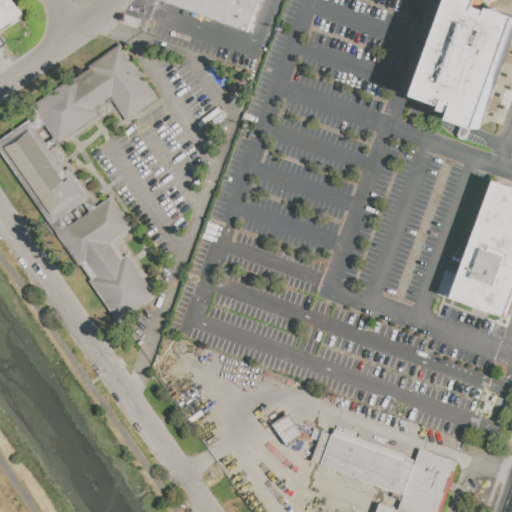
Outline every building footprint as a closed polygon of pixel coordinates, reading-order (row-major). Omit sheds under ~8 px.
[(12,0),(0,0),(0,28),(22,14),(12,0)] [(260,0),(250,31),(160,0),(260,0)] [(451,0),(483,0),(482,5),(511,15),(511,34),(479,127),(456,119),(459,111),(417,96),(451,0)] [(0,150),(0,142),(80,83),(76,78),(122,44),(161,97),(130,121),(113,98),(98,110),(100,114),(48,152),(64,172),(70,168),(98,206),(112,195),(135,227),(114,242),(125,256),(128,254),(157,294),(120,321),(92,282),(95,280),(0,150)] [(471,126),(462,123),(457,137),(467,140),(471,126)] [(455,297),(496,182),(511,187),(511,308),(508,319),(455,297)] [(274,424),(289,446),(304,435),(289,414),(274,424)] [(333,434),(416,464),(405,496),(321,466),(333,434)] [(416,464),(421,451),(458,464),(441,511),(403,511),(400,511),(405,496),(416,464)]
